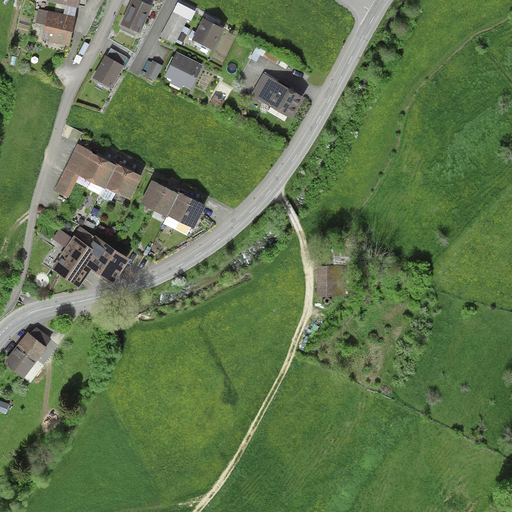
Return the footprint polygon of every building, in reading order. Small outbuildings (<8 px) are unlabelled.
[(151,0),(127,0),(116,26),(137,34),(151,0)] [(193,13),(177,6),(162,37),(174,43),(185,20),(189,22),(193,13)] [(40,41),(65,46),(71,19),(37,11),(35,22),(43,24),(40,41)] [(192,38),(209,47),(217,32),(199,23),(192,38)] [(88,77),(105,87),(123,58),(110,50),(105,59),(101,57),(88,77)] [(163,80),(188,93),(202,68),(177,54),(163,80)] [(159,67),(149,63),(143,77),(153,81),(159,67)] [(261,74),(249,95),(290,117),(301,96),(261,74)] [(88,152),(74,145),(63,169),(76,175),(88,152)] [(102,189),(113,166),(88,152),(76,175),(102,189)] [(127,201),(138,177),(113,166),(102,189),(127,201)] [(52,189),(64,196),(76,175),(63,169),(52,189)] [(173,196),(149,183),(139,202),(163,215),(173,196)] [(188,228),(198,209),(173,196),(163,215),(188,228)] [(61,246),(45,271),(74,289),(88,267),(109,281),(123,259),(77,229),(72,237),(56,227),(49,238),(61,246)] [(347,265),(317,266),(317,296),(347,296),(347,265)] [(52,339),(37,327),(29,333),(28,332),(17,346),(38,361),(48,348),(46,346),(52,339)] [(4,363),(24,378),(38,361),(17,346),(4,363)] [(9,404),(0,400),(0,411),(6,414),(9,404)]
